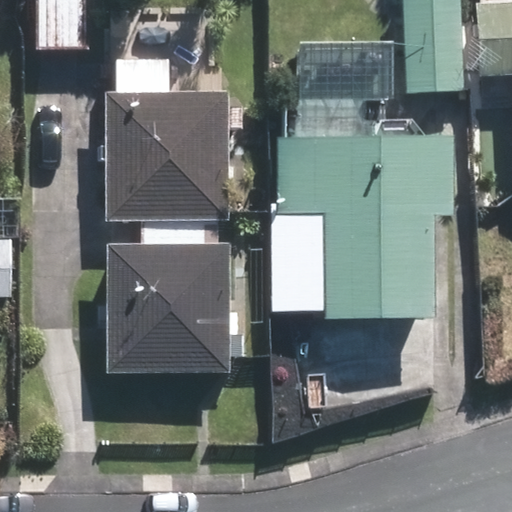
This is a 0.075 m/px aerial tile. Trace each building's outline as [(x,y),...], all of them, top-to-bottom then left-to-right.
[(64,0),(30,0),(31,52),(65,52),(64,0)] [(445,0),(400,0),(402,93),(447,93),(445,0)] [(511,16),(460,18),(462,79),(507,77),(511,178),(511,177),(511,16)] [(204,108),(98,109),(99,224),(205,223),(204,108)] [(424,152),(266,153),(267,216),(312,215),(313,323),(400,322),(399,219),(425,219),(424,152)] [(203,258),(96,259),(97,374),(204,374),(203,258)]
